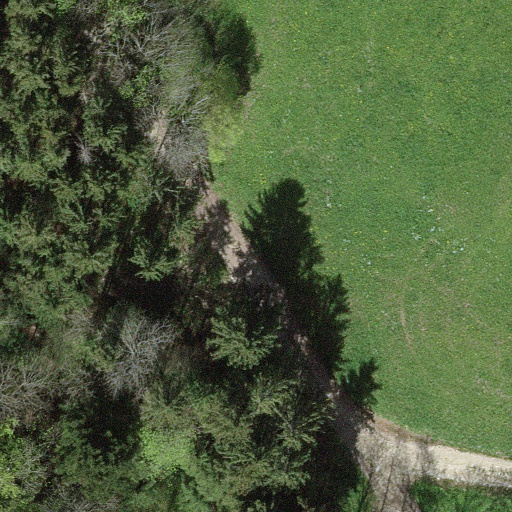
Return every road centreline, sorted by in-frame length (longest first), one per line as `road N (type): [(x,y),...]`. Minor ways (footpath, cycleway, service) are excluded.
road 1 (track): [(69,0),(175,190),(287,352),(358,438)]
road 2 (track): [(358,438),(511,480)]
